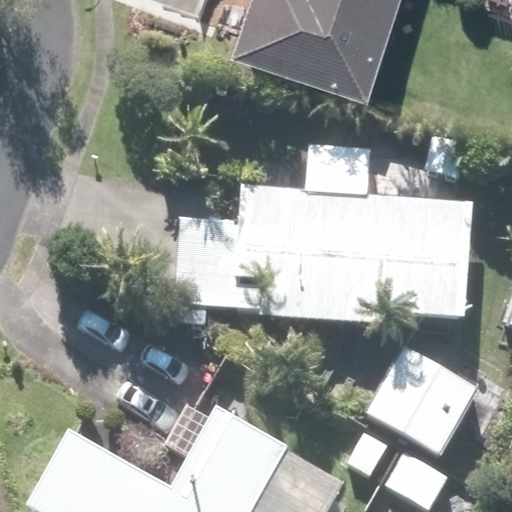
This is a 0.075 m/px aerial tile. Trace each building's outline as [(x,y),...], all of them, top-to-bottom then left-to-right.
[(249,0),(234,45),(369,89),(398,0),(249,0)] [(475,211),(246,192),(238,288),(262,291),(259,323),(384,334),(385,321),(465,328),(475,211)] [(369,423),(483,486),(501,453),(457,429),(476,394),(407,356),(369,423)] [(71,438),(28,511),(262,511),(290,464),(220,425),(178,499),(71,438)] [(432,511),(448,483),(400,458),(381,494),(416,511),(432,511)]
